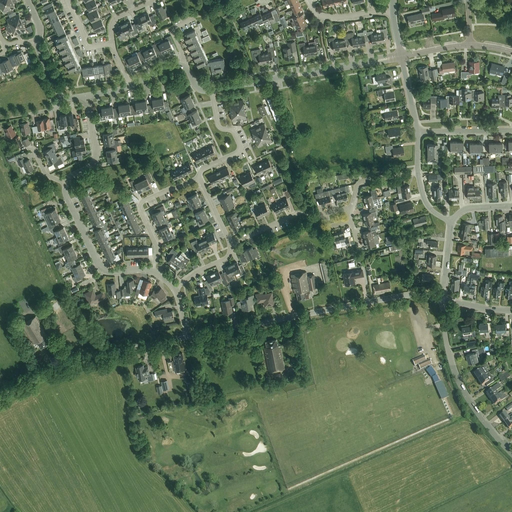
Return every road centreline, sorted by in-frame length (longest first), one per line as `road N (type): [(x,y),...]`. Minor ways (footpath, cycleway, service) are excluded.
road 1 (tertiary): [(187,337),(405,296),(442,298)]
road 2 (residential): [(401,57),(211,91)]
road 3 (unclassified): [(511,454),(458,383),(442,298)]
road 4 (residential): [(152,271),(105,270),(65,182)]
road 5 (residential): [(152,271),(157,248),(141,202),(200,178)]
road 6 (residential): [(200,178),(203,167),(239,149),(216,122),(211,91)]
